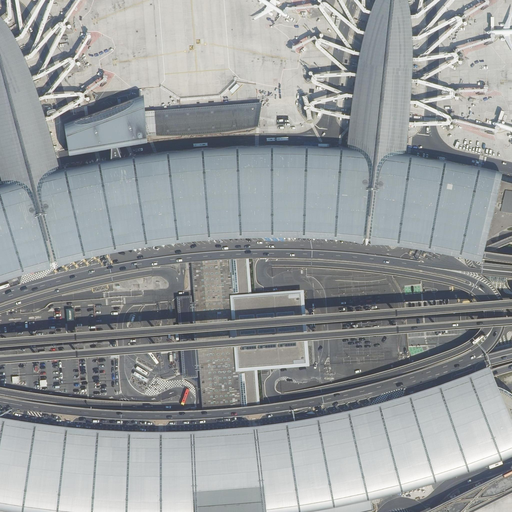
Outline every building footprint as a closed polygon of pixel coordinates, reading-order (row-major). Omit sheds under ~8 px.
[(113,148),(145,143),(144,136),(142,112),(141,96),(63,125),(66,156),(113,148)] [(258,127),(262,103),(188,108),(142,112),(144,136),(166,136),(197,135),(213,134),(246,129),(258,127)] [(511,183),(500,181),(486,243),(509,228),(511,227),(511,183)] [(200,371),(205,431),(255,427),(258,427),(259,427),(255,368),(306,364),(300,296),(265,299),(249,300),(248,239),(240,239),(229,240),(215,241),(192,243),(196,303),(198,338),(200,371)] [(200,371),(196,303),(193,303),(192,298),(178,299),(184,377),(198,376),(198,371),(200,371)] [(370,511),(373,511),(371,502),(400,495),(434,485),(467,474),(501,462),(511,457),(511,397),(508,394),(502,390),(498,389),(494,378),(491,371),(489,367),(467,376),(457,379),(453,381),(438,386),(422,391),(418,393),(408,396),(395,399),(392,400),(370,406),(365,407),(346,412),(343,413),(331,415),(329,416),(316,418),(298,421),(296,421),(284,423),(271,425),(259,427),(258,427),(255,427),(205,431),(190,432),(174,433),(161,433),(144,432),(142,432),(120,432),(116,431),(90,430),(85,429),(63,428),(58,427),(32,424),(30,423),(2,419),(0,418),(0,511),(5,511),(370,511)]
